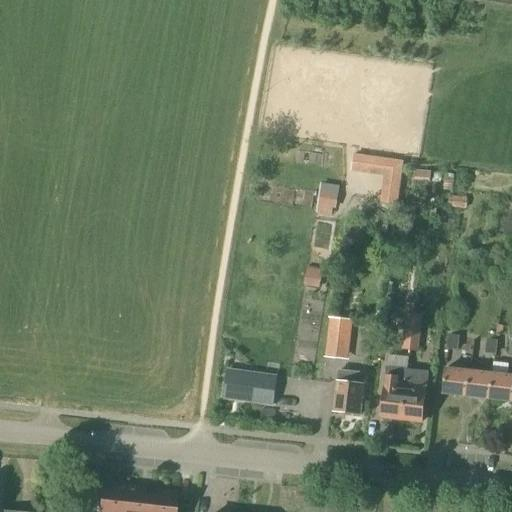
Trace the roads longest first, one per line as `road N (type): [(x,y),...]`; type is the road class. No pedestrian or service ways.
road 1 (residential): [(511,489),(0,433)]
road 2 (track): [(195,454),(237,169),(273,0)]
